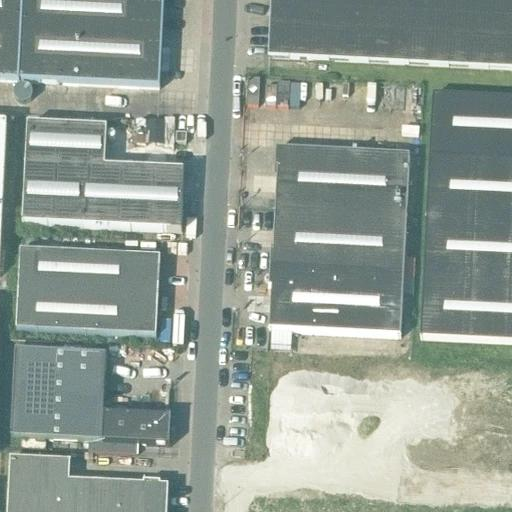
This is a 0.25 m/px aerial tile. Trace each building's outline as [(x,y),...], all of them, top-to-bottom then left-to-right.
[(0,0),(0,83),(159,92),(163,0),(0,0)] [(511,71),(511,0),(271,0),(268,60),(511,71)] [(429,160),(511,164),(511,102),(432,98),(429,160)] [(181,236),(184,175),(105,171),(107,132),(28,127),(23,227),(80,231),(181,236)] [(186,136),(176,135),(175,146),(186,146),(186,136)] [(276,153),(274,213),(406,220),(409,159),(276,153)] [(511,225),(511,164),(429,160),(426,221),(511,225)] [(403,280),(406,220),(274,213),(271,273),(403,280)] [(511,225),(426,221),(423,281),(511,285),(511,225)] [(20,254),(16,334),(156,341),(160,261),(20,254)] [(403,280),(271,273),(269,334),(400,341),(403,280)] [(511,285),(423,281),(420,342),(511,346),(511,285)] [(11,442),(102,446),(103,445),(169,449),(170,420),(104,415),(107,359),(15,354),(11,442)] [(409,361),(301,356),(300,379),(307,380),(305,422),(298,432),(405,437),(409,361)] [(511,366),(409,361),(405,437),(511,442),(511,439),(507,431),(509,390),(511,390),(511,366)] [(403,485),(405,437),(298,432),(296,460),(303,460),(302,480),(403,485)] [(511,470),(511,442),(405,437),(403,485),(504,490),(505,470),(511,470)] [(160,489),(160,487),(144,486),(144,488),(70,485),(71,465),(10,462),(7,511),(167,511),(169,489),(160,489)] [(401,511),(403,485),(302,480),(301,501),(294,500),(293,511),(401,511)] [(403,485),(401,511),(509,511),(510,511),(503,510),(504,490),(403,485)]
